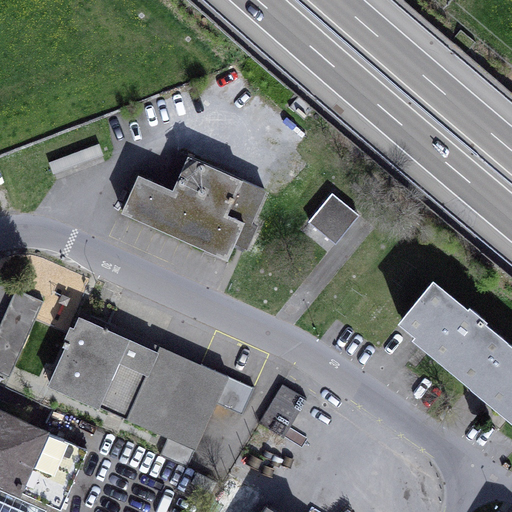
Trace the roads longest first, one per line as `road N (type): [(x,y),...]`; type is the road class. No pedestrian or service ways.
road 1 (residential): [(483,469),(304,348),(54,235),(0,233)]
road 2 (motorway): [(256,0),(511,219)]
road 3 (motorway): [(511,149),(337,0)]
